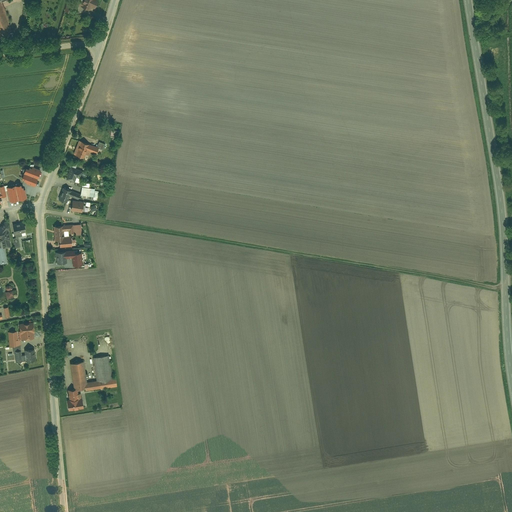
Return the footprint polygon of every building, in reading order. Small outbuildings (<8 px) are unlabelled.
[(77,0),(75,4),(88,10),(89,7),(92,8),(96,0),(77,0)] [(0,37),(11,32),(0,8),(0,37)] [(97,147),(78,140),(73,154),(85,158),(87,152),(94,154),(97,147)] [(78,169),(67,166),(63,179),(73,183),(78,169)] [(24,173),(37,178),(40,170),(32,168),(32,169),(29,168),(29,169),(26,168),(24,173)] [(27,183),(34,185),(37,178),(24,173),(22,178),(25,179),(24,180),(27,181),(27,183)] [(20,184),(15,186),(18,199),(26,197),(24,190),(23,190),(22,187),(21,187),(20,184)] [(18,199),(15,186),(7,187),(10,201),(18,199)] [(81,186),(80,195),(90,196),(90,199),(97,200),(98,191),(94,190),(95,189),(81,186)] [(70,190),(61,187),(56,199),(66,202),(70,190)] [(82,201),(70,200),(69,211),(81,212),(82,201)] [(0,222),(0,247),(9,246),(6,221),(0,222)] [(22,222),(11,224),(13,235),(24,232),(22,222)] [(81,223),(71,224),(71,235),(82,234),(81,223)] [(63,225),(51,226),(52,241),(56,240),(57,246),(68,245),(68,235),(63,236),(63,225)] [(83,249),(68,250),(69,257),(73,257),(74,265),(84,264),(83,249)] [(68,250),(53,252),(54,264),(69,263),(69,257),(68,250)] [(7,299),(14,297),(11,290),(5,292),(7,299)] [(35,322),(21,324),(22,330),(22,339),(37,337),(35,322)] [(22,339),(22,330),(9,331),(11,345),(23,344),(22,339)] [(70,350),(69,341),(60,341),(60,345),(58,345),(58,360),(66,360),(65,350),(70,350)] [(36,360),(36,349),(20,349),(20,361),(36,360)] [(106,354),(90,357),(93,379),(84,380),(82,364),(68,367),(71,389),(78,388),(82,387),(82,390),(113,386),(112,376),(109,376),(106,354)] [(71,389),(66,389),(67,399),(65,399),(66,410),(84,407),(82,397),(79,398),(78,388),(71,389)]
